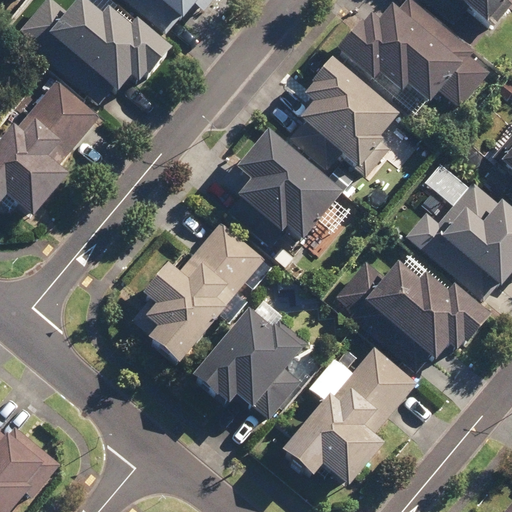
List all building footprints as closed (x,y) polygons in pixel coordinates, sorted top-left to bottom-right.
[(74,19),(52,0),(22,36),(40,52),(37,56),(100,109),(117,89),(124,96),(137,81),(146,89),(177,53),(143,24),(136,31),(116,14),(110,22),(88,3),(74,19)] [(125,0),(169,38),(184,21),(188,25),(209,0),(125,0)] [(376,14),(343,52),(382,86),(387,80),(406,97),(415,88),(437,107),(447,96),(464,112),(497,75),(474,55),(477,53),(416,0),(409,0),(388,24),(376,14)] [(511,3),(511,0),(419,0),(457,31),(472,13),(492,29),(511,3)] [(407,121),(337,62),(308,96),(322,107),(292,143),(331,175),(346,157),(365,173),(390,143),(389,141),(407,121)] [(104,120),(60,85),(34,118),(18,105),(2,125),(11,133),(0,147),(0,206),(3,209),(11,199),(41,223),(78,176),(56,160),(66,147),(76,155),(104,120)] [(350,198),(274,133),(241,170),(259,186),(232,217),(275,255),(294,233),(309,246),(350,198)] [(511,140),(495,162),(511,174),(511,193),(508,200),(511,202),(511,140)] [(505,208),(478,185),(442,227),(428,215),(408,238),(486,305),(501,287),(508,293),(511,287),(511,208),(508,205),(505,208)] [(269,261),(224,224),(183,276),(176,270),(151,300),(153,302),(136,323),(187,365),(231,310),(223,303),(232,292),(239,298),(269,261)] [(496,321),(460,288),(453,295),(431,274),(423,283),(404,265),(387,284),(369,267),(339,300),(352,312),(345,318),(366,337),(370,332),(419,378),(435,360),(441,365),(455,350),(463,358),(496,321)] [(257,414),(310,352),(281,327),(291,315),(270,297),(199,379),(234,409),(242,400),(257,414)] [(422,388),(377,349),(354,375),(349,371),(357,362),(344,352),(311,391),(329,407),(288,455),(319,482),(330,469),(355,491),(393,447),(372,429),(381,419),(389,425),(422,388)] [(11,437),(0,427),(0,511),(29,511),(65,468),(17,429),(11,437)]
